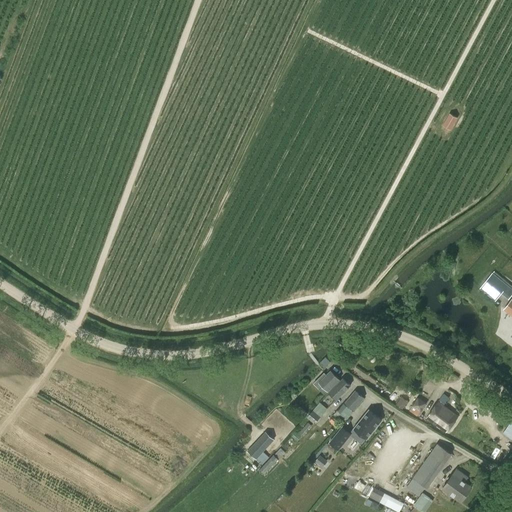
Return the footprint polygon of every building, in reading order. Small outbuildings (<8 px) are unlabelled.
[(451,128),(457,118),(450,113),(443,124),(451,128)] [(479,290),(495,302),(507,287),(492,275),(479,290)] [(503,309),(511,316),(511,300),(503,309)] [(330,362),(325,357),(319,363),(324,368),(330,362)] [(324,395),(327,391),(328,392),(340,379),(330,370),(319,381),(318,382),(321,385),(318,389),(324,395)] [(350,385),(343,378),(328,392),(336,400),(350,385)] [(343,403),(337,410),(331,417),(341,425),(346,419),(353,411),(364,397),(356,389),(343,403)] [(395,389),(389,398),(393,402),(400,393),(395,389)] [(448,398),(443,394),(438,400),(444,404),(448,398)] [(408,401),(401,397),(395,405),(402,409),(408,401)] [(417,397),(411,406),(412,406),(409,411),(416,416),(419,411),(420,412),(426,403),(417,397)] [(445,432),(456,416),(438,403),(426,418),(445,432)] [(381,420),(368,410),(353,428),(366,438),(381,420)] [(314,424),(320,417),(312,411),(306,418),(314,424)] [(311,425),(308,422),(298,433),(302,436),(311,425)] [(337,448),(350,433),(342,426),(329,441),(337,448)] [(267,445),(273,438),(265,431),(246,451),(255,459),(268,446),(267,445)] [(436,443),(412,477),(427,488),(451,453),(436,443)] [(283,447),(260,468),(265,474),(288,453),(283,447)] [(327,460),(320,454),(315,460),(322,466),(327,460)] [(472,487),(463,481),(467,476),(456,468),(442,488),(461,502),(472,487)] [(384,493),(374,487),(369,497),(379,502),(384,493)] [(429,498),(430,498),(422,492),(412,507),(419,511),(420,511),(424,511),(432,501),(429,498)] [(387,498),(384,504),(397,511),(398,511),(401,506),(387,498)] [(375,510),(378,504),(372,501),(369,507),(375,510)]
